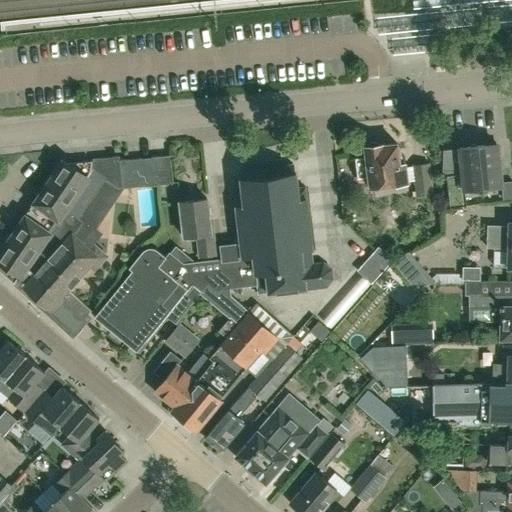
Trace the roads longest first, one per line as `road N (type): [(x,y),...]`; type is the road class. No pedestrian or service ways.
road 1 (residential): [(0,134),(511,85)]
road 2 (residential): [(181,453),(0,296)]
